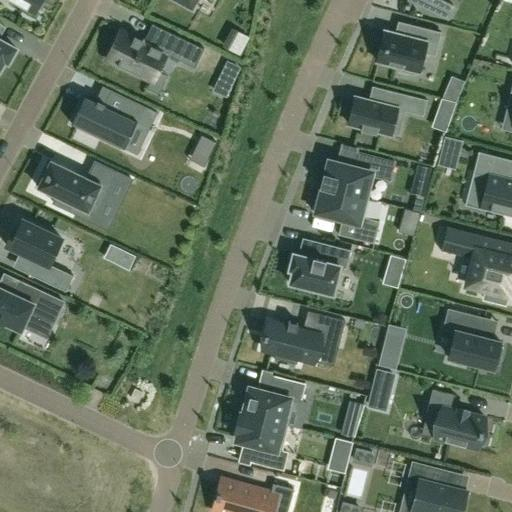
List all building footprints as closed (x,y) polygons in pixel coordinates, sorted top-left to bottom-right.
[(12,0),(36,12),(42,0),(12,0)] [(421,0),(419,6),(448,20),(454,7),(441,1),(441,0),(421,0)] [(414,26),(411,38),(384,31),(376,62),(402,68),(401,72),(414,75),(415,72),(419,72),(424,53),(435,56),(441,33),(414,26)] [(164,51),(169,40),(149,31),(144,42),(121,31),(107,60),(153,82),(167,53),(164,51)] [(0,69),(5,61),(8,63),(16,49),(0,40),(0,69)] [(228,63),(222,74),(233,79),(238,68),(228,63)] [(427,100),(384,90),(380,104),(355,97),(348,125),(362,128),(361,131),(376,134),(377,132),(391,135),(397,110),(423,116),(427,100)] [(72,122),(71,124),(74,125),(74,127),(75,128),(76,126),(101,138),(102,139),(116,145),(119,147),(118,148),(120,149),(121,147),(122,148),(124,149),(125,147),(124,147),(124,146),(135,122),(139,124),(144,113),(154,117),(156,113),(155,113),(154,115),(145,111),(147,108),(110,91),(103,106),(95,101),(86,97),(78,113),(76,112),(75,113),(77,114),(74,120),(73,123),(72,122)] [(456,103),(459,96),(447,91),(444,99),(456,103)] [(442,99),(439,110),(452,114),(456,104),(456,103),(442,99)] [(442,149),(457,153),(459,141),(445,138),(442,149)] [(324,174),(320,187),(369,199),(374,177),(390,181),(395,162),(357,152),(353,167),(347,165),(346,165),(337,163),(329,161),(326,174),(324,174)] [(511,160),(479,152),(474,173),(489,177),(482,207),(511,214),(511,160)] [(51,161),(38,188),(56,197),(53,203),(70,211),(73,205),(96,216),(117,172),(95,161),(87,177),(83,176),(84,175),(73,170),(72,171),(51,161)] [(317,195),(312,212),(334,217),(334,218),(335,218),(339,219),(340,220),(340,219),(342,220),(338,235),(374,244),(380,222),(364,218),(369,199),(320,187),(320,188),(322,188),(320,196),(317,195)] [(13,231),(6,246),(35,260),(28,274),(66,292),(73,276),(50,265),(62,239),(22,220),(17,232),(13,231)] [(447,227),(441,250),(474,258),(467,285),(488,290),(485,300),(504,305),(506,295),(510,296),(511,288),(511,243),(480,235),(447,227)] [(333,295),(340,267),(346,269),(351,251),(322,243),(319,254),(314,253),(313,259),(293,254),(289,271),(293,272),(290,284),(333,295)] [(397,287),(405,260),(391,257),(384,283),(397,287)] [(53,325),(64,304),(19,282),(13,294),(0,287),(0,322),(5,325),(5,324),(19,331),(20,332),(21,330),(29,314),(53,325)] [(449,310),(444,329),(455,332),(449,358),(452,359),(451,362),(463,365),(464,362),(494,369),(495,364),(499,365),(503,348),(499,347),(500,342),(480,337),(484,319),(449,310)] [(334,349),(338,336),(344,338),(348,322),(315,314),(310,333),(297,329),(297,327),(288,325),(288,327),(270,322),(266,334),(265,334),(264,339),(265,339),(263,350),(276,353),(275,357),(297,363),(298,359),(315,363),(319,345),(334,349)] [(240,414),(287,426),(294,399),(300,401),(304,384),(269,376),(265,391),(249,387),(242,413),(240,413),(240,414)] [(477,449),(485,418),(467,413),(468,411),(458,409),(457,411),(452,410),(456,396),(432,390),(426,413),(440,417),(435,438),(477,449)] [(354,436),(363,406),(352,403),(342,434),(354,436)] [(283,441),(287,426),(240,414),(235,433),(237,434),(235,441),(252,446),(248,461),(283,470),(287,453),(281,451),(283,441)] [(461,511),(467,492),(465,491),(447,487),(450,472),(412,462),(407,479),(419,482),(411,511),(416,511),(461,511)] [(288,511),(294,489),(273,483),(271,492),(221,479),(213,511),(273,511),(274,508),(288,511)]
